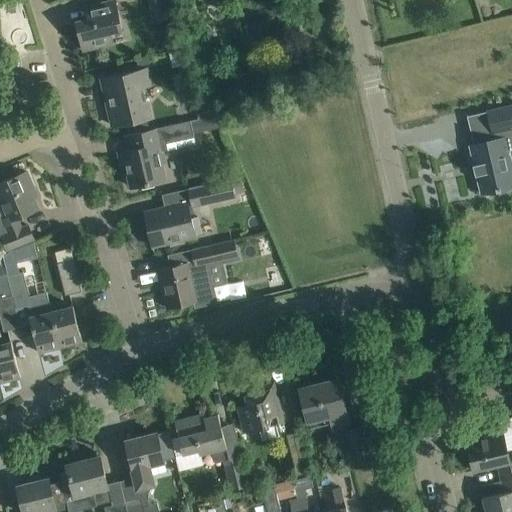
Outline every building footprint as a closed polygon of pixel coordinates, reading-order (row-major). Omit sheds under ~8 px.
[(89,24),(77,27),(83,50),(113,43),(110,32),(122,29),(115,0),(112,0),(85,6),(89,24)] [(152,0),(156,11),(172,6),(169,0),(152,0)] [(511,31),(471,41),(474,57),(455,61),(463,98),(498,90),(492,60),(511,55),(511,31)] [(146,69),(121,74),(102,79),(112,125),(150,117),(143,86),(149,84),(146,69)] [(473,145),(469,146),(480,193),(511,185),(511,171),(507,148),(511,147),(511,105),(486,111),(491,133),(502,130),(504,138),(473,145)] [(168,150),(196,144),(193,133),(222,127),(214,110),(197,113),(198,118),(146,130),(127,134),(130,149),(122,151),(131,187),(164,179),(158,152),(168,150)] [(0,236),(0,238),(2,237),(8,250),(34,240),(28,225),(21,227),(17,217),(38,208),(31,189),(34,188),(27,171),(0,182),(0,236)] [(188,188),(192,206),(235,196),(235,193),(232,180),(231,178),(188,188)] [(240,178),(232,180),(235,193),(243,191),(240,178)] [(188,203),(164,208),(145,212),(152,245),(195,236),(195,234),(202,232),(198,216),(191,217),(188,203)] [(195,260),(158,269),(166,308),(198,301),(198,303),(218,298),(213,273),(210,263),(239,256),(235,239),(192,249),(195,260)] [(15,307),(7,275),(2,256),(0,257),(0,317),(3,331),(20,327),(15,307)] [(81,291),(73,259),(57,263),(65,295),(81,291)] [(7,275),(15,307),(26,305),(38,352),(60,347),(51,311),(46,292),(29,296),(23,271),(7,275)] [(73,305),(51,311),(60,347),(82,341),(73,305)] [(0,335),(0,382),(20,377),(11,341),(2,344),(0,335)] [(331,420),(334,430),(348,427),(346,416),(337,380),(300,389),(309,425),(331,420)] [(237,407),(242,426),(244,432),(284,422),(276,391),(265,384),(257,386),(258,391),(244,395),(247,404),(237,407)] [(171,439),(176,457),(179,470),(203,464),(200,454),(211,451),(214,463),(223,460),(230,490),(248,485),(238,444),(226,447),(218,414),(205,417),(204,413),(174,420),(178,437),(171,439)] [(345,430),(353,460),(370,456),(362,426),(345,430)] [(143,511),(142,506),(147,505),(149,488),(156,486),(150,464),(164,460),(163,460),(176,457),(171,439),(169,430),(157,434),(157,433),(126,441),(132,468),(133,468),(135,476),(121,479),(126,501),(129,511),(143,511)] [(282,435),(292,475),(308,472),(298,431),(282,435)] [(497,465),(501,480),(511,477),(511,449),(507,451),(503,432),(466,440),(473,470),(497,465)] [(65,497),(74,495),(91,490),(95,505),(111,501),(100,456),(66,464),(68,472),(60,475),(61,481),(65,497)] [(511,511),(511,477),(501,480),(504,492),(483,497),(486,511),(511,511)] [(66,501),(65,497),(61,481),(50,484),(48,478),(18,485),(24,511),(40,511),(41,511),(55,507),(55,504),(66,501)] [(280,511),(275,487),(262,490),(267,511),(280,511)] [(341,488),(332,490),(336,502),(344,500),(341,488)] [(306,495),(297,497),(300,511),(309,508),(306,495)] [(297,497),(288,500),(290,511),(295,511),(300,511),(297,497)] [(230,500),(221,498),(220,507),(229,508),(230,500)] [(129,511),(126,501),(104,507),(105,511),(129,511)]
